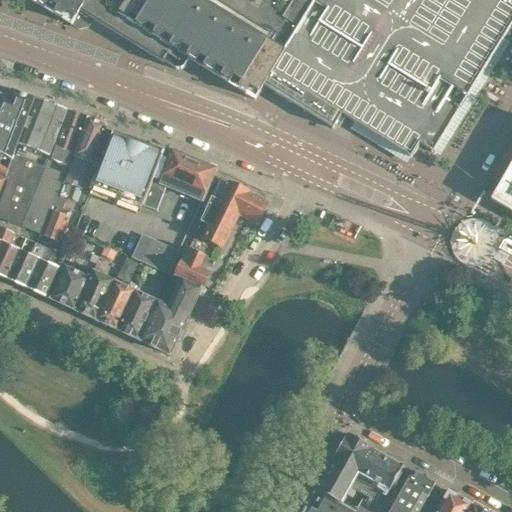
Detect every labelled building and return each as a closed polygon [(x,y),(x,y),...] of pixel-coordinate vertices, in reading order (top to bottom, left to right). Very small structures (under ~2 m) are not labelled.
[(511,0),(30,0),(79,30),(89,27),(94,19),(121,36),(164,63),(164,62),(178,71),(179,71),(179,72),(180,72),(181,72),(182,71),(183,71),(184,70),(185,70),(185,69),(190,61),(241,92),(241,91),(255,100),(264,86),(265,87),(266,85),(277,92),(276,94),(333,129),(342,115),(411,158),(420,144),(434,153),(511,24),(511,0)] [(1,96),(0,98),(0,155),(11,161),(35,98),(13,90),(9,99),(1,96)] [(41,235),(53,204),(79,132),(85,117),(36,98),(4,180),(8,182),(0,202),(0,218),(22,227),(41,235)] [(106,127),(107,125),(88,118),(82,133),(61,194),(78,200),(82,189),(106,127)] [(165,150),(113,131),(89,194),(141,214),(143,206),(157,212),(166,187),(158,184),(169,159),(162,156),(165,150)] [(216,169),(172,151),(169,159),(158,184),(166,187),(202,202),(216,169)] [(0,189),(11,161),(0,156),(0,189)] [(511,164),(492,200),(511,211),(511,164)] [(251,219),(260,216),(264,208),(261,199),(220,179),(211,199),(238,212),(238,213),(251,219)] [(202,222),(210,225),(204,237),(222,246),(238,213),(238,212),(211,199),(202,222)] [(59,242),(69,217),(52,210),(42,235),(59,242)] [(17,248),(11,245),(16,234),(7,230),(0,243),(0,275),(5,278),(24,238),(22,237),(17,248)] [(88,237),(76,232),(71,243),(83,248),(88,237)] [(178,251),(142,234),(132,257),(167,273),(178,251)] [(36,243),(31,254),(21,249),(26,239),(24,238),(5,278),(25,287),(45,247),(36,243)] [(113,260),(117,252),(105,246),(101,255),(113,260)] [(46,248),(25,287),(46,297),(65,257),(46,248)] [(189,250),(176,277),(181,280),(201,289),(211,269),(198,264),(199,261),(194,259),(196,254),(189,250)] [(138,264),(126,258),(122,267),(131,271),(136,269),(138,264)] [(52,286),(46,297),(74,310),(94,270),(84,266),(80,273),(66,267),(56,288),(52,286)] [(96,321),(116,281),(94,270),(74,310),(96,321)] [(181,280),(169,306),(189,316),(201,289),(181,280)] [(117,330),(136,290),(116,281),(96,321),(117,330)] [(137,340),(157,300),(136,290),(117,330),(137,340)] [(169,354),(171,354),(189,316),(169,306),(157,300),(137,340),(169,354)] [(386,511),(388,509),(397,495),(398,495),(411,472),(404,467),(400,465),(388,458),(386,457),(374,450),(373,449),(370,447),(369,447),(366,445),(355,439),(351,437),(351,436),(348,435),(332,460),(334,461),(327,473),(304,511),(386,511)] [(421,476),(413,472),(391,511),(388,509),(386,511),(419,511),(435,484),(427,479),(426,480),(422,481),(421,477),(421,476)] [(449,491),(437,511),(471,511),(475,505),(449,491)]
